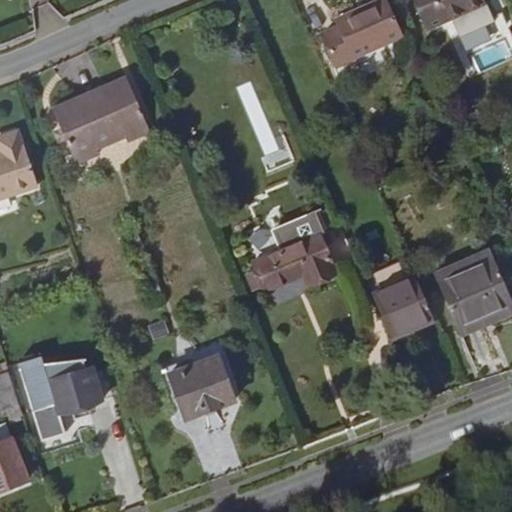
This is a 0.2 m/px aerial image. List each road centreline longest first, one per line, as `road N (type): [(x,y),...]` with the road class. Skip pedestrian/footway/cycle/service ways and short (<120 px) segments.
road 1 (unclassified): [(511,415),(265,511)]
road 2 (residential): [(0,69),(165,0)]
